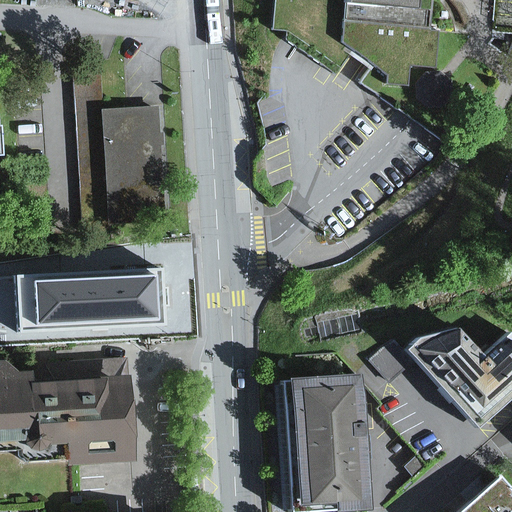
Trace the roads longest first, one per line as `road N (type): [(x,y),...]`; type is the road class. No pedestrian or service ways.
road 1 (primary): [(204,0),(236,511)]
road 2 (residential): [(410,511),(511,421)]
